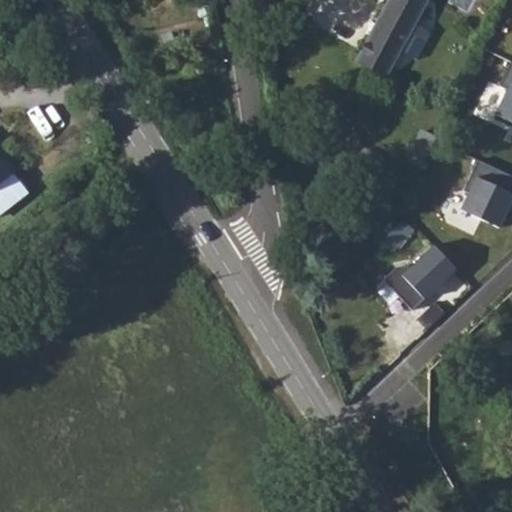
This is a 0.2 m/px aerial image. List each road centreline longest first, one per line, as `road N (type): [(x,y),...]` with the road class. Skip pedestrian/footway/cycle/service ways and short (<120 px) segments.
road 1 (tertiary): [(58,0),(238,283)]
road 2 (unclassified): [(230,0),(264,220),(263,239),(238,283)]
road 3 (residential): [(511,269),(334,440)]
road 4 (track): [(147,140),(0,270)]
road 5 (tertiary): [(238,283),(334,440)]
